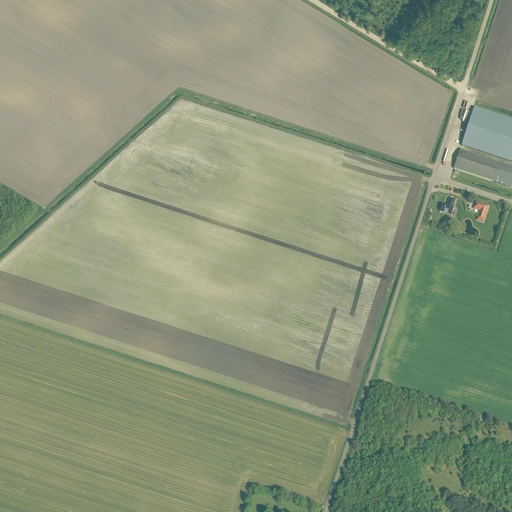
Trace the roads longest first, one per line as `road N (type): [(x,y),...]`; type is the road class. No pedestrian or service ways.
road 1 (track): [(0,250),(179,89),(436,169)]
road 2 (unclassified): [(325,511),(463,87)]
road 3 (track): [(463,87),(312,0)]
